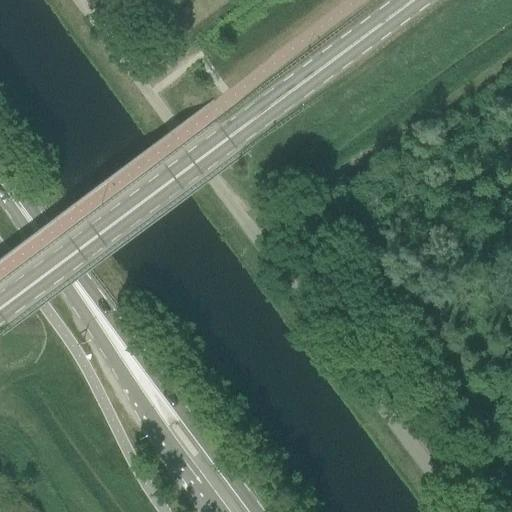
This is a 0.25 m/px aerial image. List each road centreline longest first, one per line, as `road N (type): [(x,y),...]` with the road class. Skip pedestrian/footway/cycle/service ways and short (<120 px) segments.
road 1 (unclassified): [(454,511),(79,0)]
road 2 (secondary): [(0,309),(418,0)]
road 3 (secondary): [(249,511),(123,344)]
road 4 (secondary): [(123,344),(0,180)]
road 5 (secondary): [(123,344),(155,429),(210,511)]
